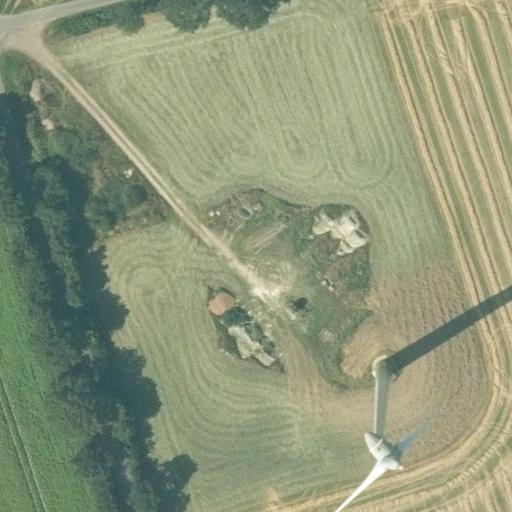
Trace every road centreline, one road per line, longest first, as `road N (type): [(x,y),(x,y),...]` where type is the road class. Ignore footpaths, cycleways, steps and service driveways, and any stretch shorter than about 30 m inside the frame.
road 1 (unclassified): [(0,97),(137,511)]
road 2 (track): [(2,21),(142,163),(315,315)]
